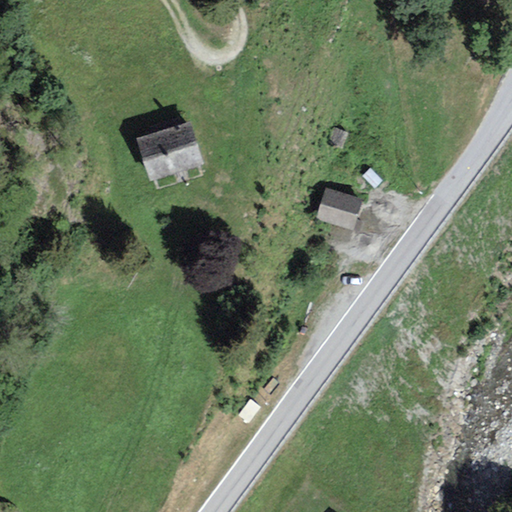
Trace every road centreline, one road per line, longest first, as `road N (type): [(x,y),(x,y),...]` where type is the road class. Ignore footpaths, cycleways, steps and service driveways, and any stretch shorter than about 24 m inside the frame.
road 1 (tertiary): [(214,511),(511,102)]
road 2 (track): [(156,0),(190,58),(215,63),(231,52),(221,0)]
